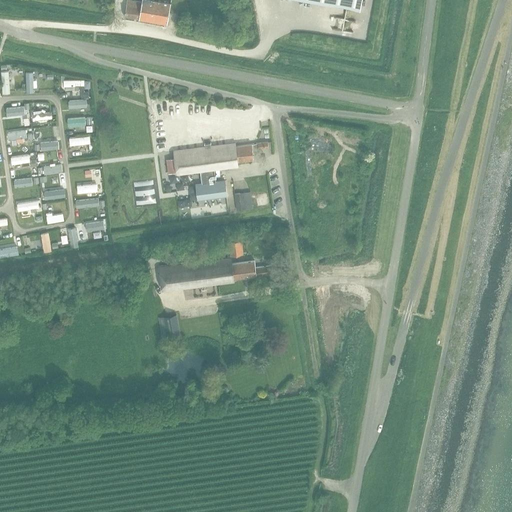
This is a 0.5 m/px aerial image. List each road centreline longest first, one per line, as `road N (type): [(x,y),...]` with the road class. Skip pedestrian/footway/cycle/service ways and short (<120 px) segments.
road 1 (unclassified): [(366,432),(380,409),(503,0)]
road 2 (unclassified): [(404,108),(72,44)]
road 3 (unclassified): [(72,44),(103,62),(275,108)]
road 4 (unclassified): [(389,287),(418,111)]
road 5 (unclassified): [(302,284),(275,108)]
road 6 (unclassified): [(366,432),(389,287)]
road 7 (unclassified): [(275,108),(390,118),(404,108)]
